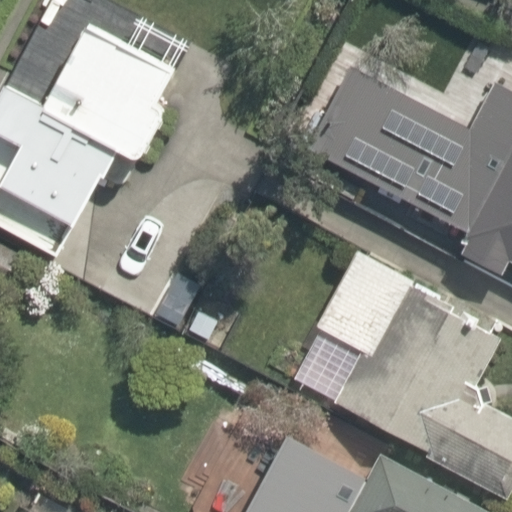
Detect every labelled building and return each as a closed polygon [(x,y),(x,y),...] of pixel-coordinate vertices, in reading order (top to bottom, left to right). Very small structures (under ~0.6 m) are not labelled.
[(12,107),(0,101),(0,216),(33,232),(59,176),(103,196),(177,38),(122,13),(113,32),(58,7),(12,107)] [(511,272),(511,94),(483,80),(459,129),(334,67),(291,154),(449,232),(438,253),(488,278),(495,264),(511,272)] [(0,272),(12,255),(0,246),(0,272)] [(484,371),(475,387),(465,381),(490,335),(338,250),(298,322),(345,349),(315,403),(409,455),(486,499),(511,452),(511,407),(502,402),(511,386),(484,371)] [(396,459),(390,472),(359,456),(351,473),(324,459),(318,472),(261,443),(253,458),(235,449),(202,511),(480,511),(484,505),(396,459)]
